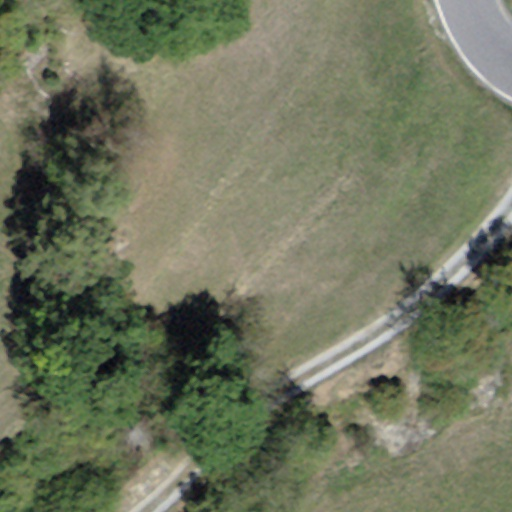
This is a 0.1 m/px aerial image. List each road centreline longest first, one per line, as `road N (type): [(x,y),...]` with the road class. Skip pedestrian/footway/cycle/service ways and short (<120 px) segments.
road 1 (track): [(156,511),(456,285),(511,205)]
road 2 (track): [(0,434),(29,400),(38,286),(32,179),(18,138)]
